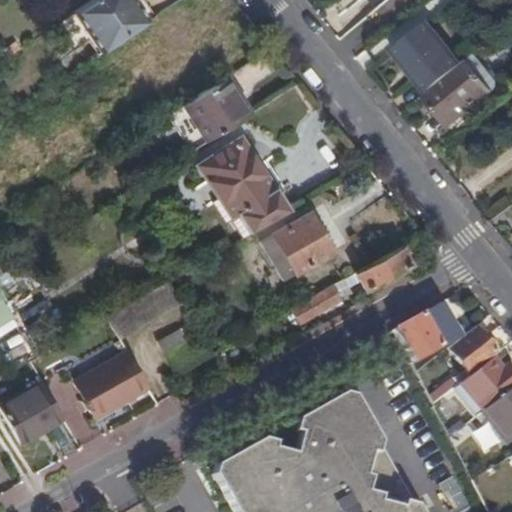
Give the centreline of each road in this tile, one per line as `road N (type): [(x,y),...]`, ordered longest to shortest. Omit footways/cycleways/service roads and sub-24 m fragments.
road 1 (residential): [(470,256),(105,466)]
road 2 (residential): [(470,256),(273,0)]
